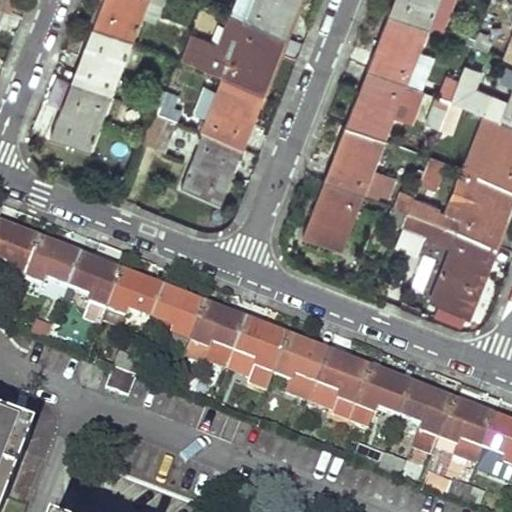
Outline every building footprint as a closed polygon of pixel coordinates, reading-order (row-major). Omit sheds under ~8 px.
[(0,0),(0,9),(4,11),(8,0),(0,0)] [(104,0),(95,25),(133,39),(149,0),(104,0)] [(238,0),(233,15),(247,20),(254,0),(238,0)] [(300,0),(254,0),(247,20),(283,34),(292,10),(296,12),(300,0)] [(439,0),(395,0),(391,13),(429,27),(439,2),(439,0)] [(384,44),(373,69),(407,82),(429,27),(391,13),(379,42),(384,44)] [(233,15),(231,14),(218,46),(200,40),(192,62),(225,74),(265,90),(278,59),(275,56),(283,34),(247,20),(233,15)] [(133,39),(95,25),(82,56),(87,58),(78,82),(112,95),(133,39)] [(494,33),(480,27),(473,44),(488,50),(494,33)] [(511,89),(504,110),(501,110),(497,99),(499,93),(476,84),(482,68),(467,62),(460,78),(452,100),(485,112),(501,118),(511,122),(511,89)] [(361,91),(348,123),(386,137),(396,111),(407,82),(373,69),(364,92),(361,91)] [(446,73),(438,94),(452,100),(460,78),(446,73)] [(265,90),(225,74),(204,130),(240,144),(250,120),(253,121),(265,90)] [(112,95),(78,82),(69,105),(64,104),(52,133),(89,150),(112,95)] [(425,89),(407,82),(396,111),(413,117),(425,89)] [(156,83),(145,108),(157,112),(162,101),(167,87),(156,83)] [(440,128),(450,100),(433,94),(423,122),(440,128)] [(181,109),(162,101),(157,112),(177,120),(181,109)] [(157,112),(145,108),(136,131),(148,136),(157,112)] [(177,120),(157,112),(148,136),(146,142),(165,149),(177,120)] [(501,118),(485,112),(473,142),(489,149),(501,118)] [(511,122),(501,118),(489,149),(479,173),(511,186),(511,122)] [(386,137),(348,123),(335,153),(340,156),(330,180),(364,193),(386,137)] [(240,144),(204,130),(182,184),(222,201),(235,169),(231,168),(240,144)] [(428,155),(419,183),(444,191),(453,162),(428,155)] [(511,204),(511,186),(479,173),(462,214),(440,205),(440,203),(415,193),(409,210),(493,242),(497,243),(502,230),(499,229),(503,219),(506,220),(511,204)] [(364,193),(330,180),(320,204),(316,203),(304,232),(342,248),(364,193)] [(409,210),(396,205),(390,218),(403,223),(409,210)] [(493,242),(409,210),(403,223),(452,243),(430,298),(468,314),(488,267),(484,265),(493,242)] [(36,243),(0,228),(0,265),(6,268),(3,273),(22,280),(36,243)] [(78,259),(36,243),(22,280),(40,287),(42,282),(65,290),(78,259)] [(121,275),(78,259),(65,290),(90,300),(88,305),(106,312),(121,275)] [(162,292),(121,275),(106,312),(122,318),(126,313),(149,322),(162,292)] [(65,290),(61,301),(86,310),(88,305),(90,300),(65,290)] [(203,307),(162,292),(149,322),(171,332),(170,337),(188,344),(203,307)] [(245,324),(203,307),(188,344),(206,351),(209,345),(232,354),(245,324)] [(49,330),(34,324),(28,336),(45,342),(49,330)] [(287,339),(245,324),(232,354),(228,365),(226,371),(250,380),(255,369),(272,375),(287,339)] [(76,341),(49,330),(45,342),(71,353),(76,341)] [(328,355),(287,339),(272,375),(290,382),(287,392),(309,401),(328,355)] [(206,351),(204,355),(228,365),(232,354),(209,345),(206,351)] [(133,360),(118,354),(111,368),(115,370),(127,375),(133,360)] [(369,371),(328,355),(309,401),(331,410),(331,414),(349,421),(369,371)] [(155,369),(133,360),(127,375),(140,380),(149,383),(155,369)] [(127,375),(115,370),(108,389),(132,397),(140,380),(127,375)] [(410,387),(369,371),(349,421),(365,427),(374,409),(397,418),(410,387)] [(452,403),(410,387),(397,418),(419,426),(411,447),(431,455),(434,447),(438,439),(452,403)] [(494,419),(452,403),(438,439),(458,448),(454,456),(475,465),(481,450),(494,419)] [(511,426),(494,419),(481,450),(504,458),(502,463),(511,467),(511,426)] [(0,511),(2,511),(30,442),(0,429),(0,511)] [(438,439),(434,447),(454,456),(458,448),(438,439)] [(384,452),(360,442),(352,461),(376,471),(384,452)] [(423,486),(442,494),(447,482),(428,474),(423,486)] [(466,487),(452,481),(445,496),(460,503),(466,487)] [(486,495),(466,487),(460,503),(479,511),(486,495)]
